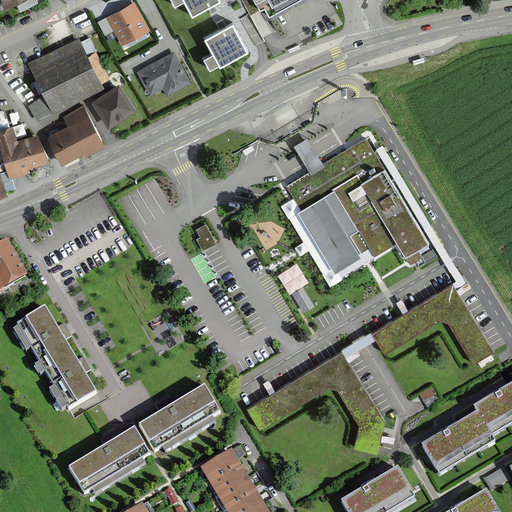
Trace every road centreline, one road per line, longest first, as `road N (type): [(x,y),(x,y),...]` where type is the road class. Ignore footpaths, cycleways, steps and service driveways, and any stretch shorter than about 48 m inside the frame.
road 1 (primary): [(0,214),(372,46)]
road 2 (primary): [(372,46),(511,15)]
